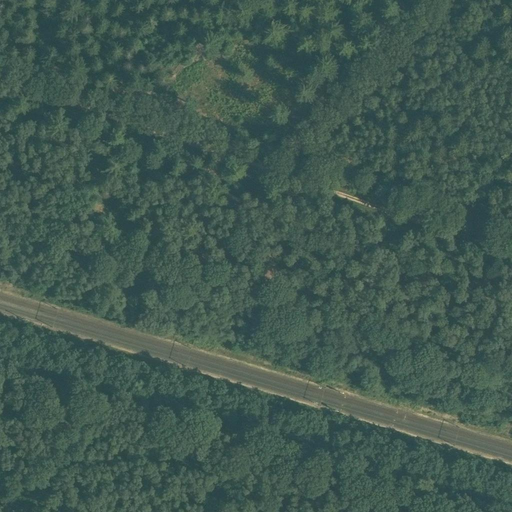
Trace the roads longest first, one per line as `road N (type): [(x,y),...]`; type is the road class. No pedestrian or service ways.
road 1 (track): [(0,366),(388,478)]
road 2 (track): [(0,81),(298,178)]
road 3 (track): [(298,178),(332,127),(449,0)]
road 4 (track): [(298,178),(511,253)]
road 5 (track): [(388,478),(510,511)]
